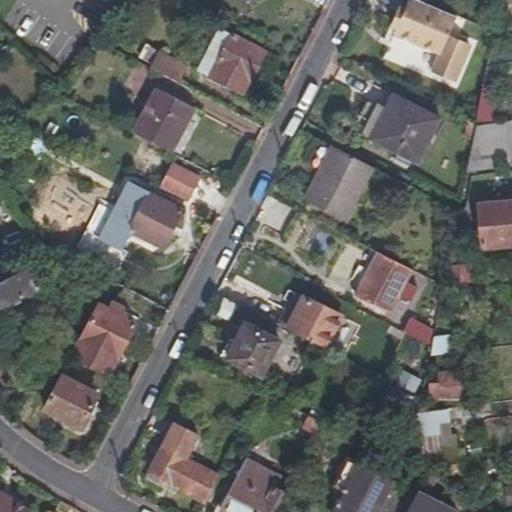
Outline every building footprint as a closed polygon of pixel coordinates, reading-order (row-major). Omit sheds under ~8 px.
[(448,36),(456,17),(422,3),(416,0),(408,0),(404,10),(398,8),(391,25),(397,28),(394,34),(440,53),(432,73),(455,82),(470,45),(448,36)] [(251,80),(266,53),(221,27),(198,70),(241,94),(250,79),(251,80)] [(187,67),(162,54),(154,69),(179,82),(187,67)] [(174,154),(197,110),(160,90),(136,135),(174,154)] [(494,107),(492,91),(484,91),(481,109),(494,107)] [(417,163),(440,119),(394,95),(387,109),(368,100),(353,129),(417,163)] [(500,124),(499,107),(494,107),(481,109),(477,126),(477,127),(500,124)] [(511,168),(511,126),(511,122),(500,124),(477,127),(474,142),(468,174),(511,168)] [(474,142),(477,127),(477,126),(468,123),(464,140),(474,142)] [(348,221),(374,169),(333,147),(306,200),(348,221)] [(188,199),(200,177),(174,163),(162,185),(188,199)] [(182,210),(128,182),(100,239),(120,249),(129,231),(163,248),(182,210)] [(511,246),(511,202),(481,205),(484,248),(511,246)] [(413,257),(430,225),(407,213),(385,255),(411,269),(417,259),(413,257)] [(469,266),(467,249),(451,251),(449,269),(469,266)] [(408,282),(414,271),(411,269),(385,255),(381,253),(358,297),(391,314),(401,295),(408,282)] [(473,282),(471,266),(469,266),(449,269),(446,285),(473,282)] [(0,307),(40,286),(30,267),(13,276),(11,271),(3,276),(6,280),(0,282),(0,307)] [(412,301),(418,287),(408,282),(401,295),(412,301)] [(73,312),(82,295),(74,291),(65,308),(73,312)] [(343,320),(289,291),(280,308),(288,312),(281,326),(327,350),(343,320)] [(114,303),(96,293),(93,300),(100,304),(111,309),(114,303)] [(109,377),(137,322),(124,316),(127,309),(114,303),(111,309),(100,304),(73,357),(109,377)] [(437,333),(411,318),(402,333),(434,349),(437,333)] [(264,375),(282,341),(247,324),(230,357),(264,375)] [(404,387),(410,376),(397,369),(391,380),(404,387)] [(461,398),(457,371),(434,374),(438,401),(461,398)] [(83,428),(101,394),(64,375),(47,409),(83,428)] [(406,412),(413,400),(396,391),(389,403),(406,412)] [(444,438),(440,413),(421,415),(415,442),(419,442),(444,438)] [(321,436),(326,427),(309,418),(304,427),(321,436)] [(219,476),(198,464),(202,456),(190,450),(197,436),(174,424),(148,473),(205,503),(219,476)] [(447,449),(445,438),(444,438),(419,442),(415,454),(417,465),(449,460),(447,449)] [(468,464),(466,448),(459,448),(459,447),(447,449),(449,460),(449,467),(451,467),(466,464),(468,464)] [(483,462),(482,451),(473,453),(474,463),(483,462)] [(222,511),(279,511),(291,491),(277,483),(282,474),(250,456),(220,511),(222,511)] [(408,511),(419,494),(349,457),(336,482),(348,488),(334,511),(408,511)] [(467,475),(466,464),(451,467),(452,477),(467,475)] [(431,497),(440,478),(430,473),(430,475),(421,491),(431,497)] [(0,511),(29,511),(31,510),(11,497),(8,501),(0,495),(3,491),(0,488),(0,511)] [(11,497),(3,491),(0,495),(8,501),(11,497)] [(458,511),(459,511),(431,497),(421,491),(419,494),(408,511),(458,511)]
